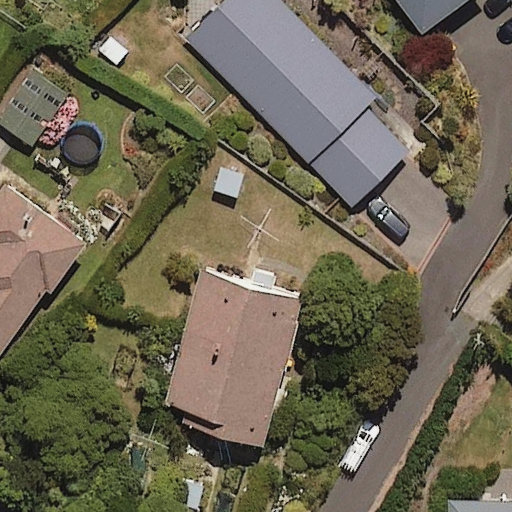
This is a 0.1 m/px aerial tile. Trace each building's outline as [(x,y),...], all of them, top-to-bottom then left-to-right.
[(372,86),(285,0),(213,0),(182,31),(348,198),(407,140),(362,96),(372,86)] [(442,0),(403,0),(418,19),(442,0)] [(61,93),(26,70),(0,108),(0,118),(31,139),(61,93)] [(0,340),(80,226),(4,173),(0,177),(0,340)] [(301,284),(203,257),(162,409),(260,435),(301,284)] [(193,511),(200,482),(177,477),(178,511),(193,511)] [(511,511),(511,495),(447,497),(447,511),(511,511)]
